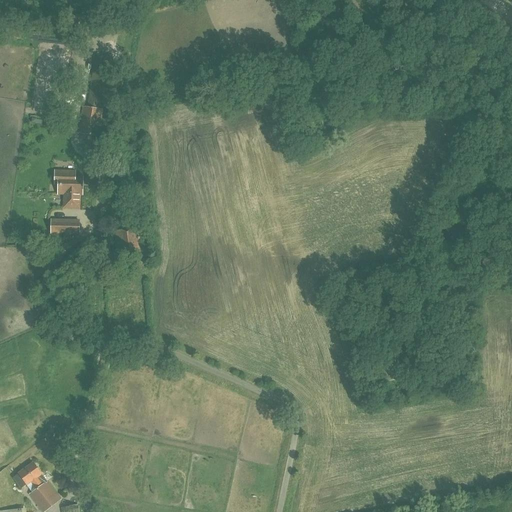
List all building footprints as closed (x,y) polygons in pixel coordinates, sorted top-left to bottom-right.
[(114,58),(95,56),(88,107),(83,107),(79,133),(98,136),(102,109),(98,109),(99,103),(108,104),(114,58)] [(113,77),(112,87),(122,88),(123,79),(113,77)] [(80,208),(80,195),(82,195),(83,177),(75,176),(75,172),(55,171),(55,184),(59,184),(58,194),(64,194),(64,207),(80,208)] [(79,221),(52,220),(51,233),(79,234),(79,221)] [(118,259),(142,256),(141,247),(140,247),(138,232),(139,232),(138,228),(114,231),(118,259)] [(94,282),(76,285),(78,307),(97,305),(94,282)] [(393,361),(373,365),(375,384),(387,382),(397,380),(393,361)] [(63,448),(71,433),(52,423),(44,437),(63,448)] [(31,482),(41,474),(33,463),(19,473),(19,474),(13,478),(21,488),(26,484),(27,485),(31,482)] [(41,474),(31,482),(36,489),(29,494),(43,511),(44,511),(61,499),(47,481),(41,474)]
